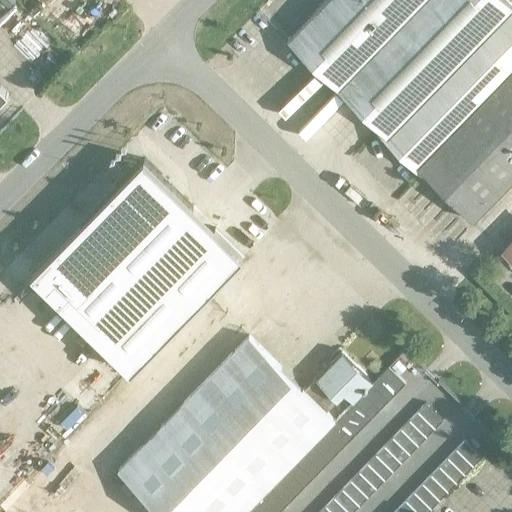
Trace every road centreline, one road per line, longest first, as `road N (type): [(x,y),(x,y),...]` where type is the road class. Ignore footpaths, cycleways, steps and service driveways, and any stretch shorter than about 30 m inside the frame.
road 1 (unclassified): [(511,386),(154,43)]
road 2 (unclassified): [(0,199),(154,43)]
